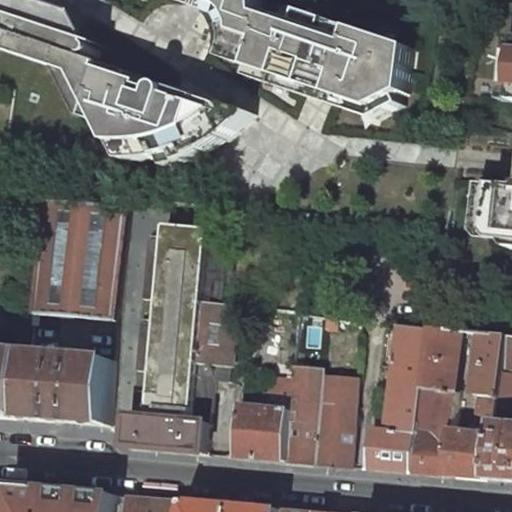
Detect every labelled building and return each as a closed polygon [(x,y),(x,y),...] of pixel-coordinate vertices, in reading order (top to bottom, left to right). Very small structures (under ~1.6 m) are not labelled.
[(0,0),(0,51),(65,74),(89,121),(93,122),(112,65),(92,58),(93,56),(94,57),(96,57),(98,56),(99,55),(100,52),(100,50),(100,48),(99,47),(96,45),(97,43),(83,14),(38,0),(0,0)] [(212,0),(222,3),(227,5),(232,8),(237,13),(240,17),(241,21),(231,26),(234,33),(234,35),(234,42),(233,43),(227,59),(256,68),(273,19),(265,17),(267,8),(267,0),(212,0)] [(278,86),(320,100),(323,90),(392,113),(407,105),(404,98),(412,93),(419,49),(305,13),(302,23),(274,14),(273,19),(256,68),(281,76),(278,86)] [(257,114),(112,65),(93,122),(108,127),(125,163),(141,162),(152,161),(165,158),(178,155),(188,152),(205,144),(214,139),(226,133),(231,140),(240,133),(249,125),(254,120),(257,114)] [(511,187),(483,184),(477,232),(508,236),(507,242),(511,247),(511,187)] [(4,192),(0,191),(0,214),(47,221),(49,202),(49,199),(4,192)] [(37,315),(119,323),(132,208),(49,202),(47,221),(37,315)] [(137,394),(132,449),(211,456),(217,382),(232,383),(239,306),(223,305),(228,246),(211,245),(212,233),(210,231),(172,227),(170,229),(169,240),(152,239),(146,300),(163,301),(161,324),(144,323),(139,371),(156,373),(154,395),(137,394)] [(455,393),(463,332),(435,329),(435,334),(427,390),(455,393)] [(389,432),(378,430),(372,471),(416,475),(427,390),(435,334),(403,331),(389,432)] [(484,435),(457,433),(451,478),(492,481),(510,337),(505,337),(484,335),(478,395),(483,396),(479,423),(485,423),(484,435)] [(492,481),(511,483),(511,337),(510,337),(492,481)] [(0,418),(28,420),(33,355),(0,352),(0,418)] [(117,362),(33,355),(28,420),(113,428),(117,362)] [(290,464),(355,469),(360,400),(346,398),(346,406),(324,404),(326,383),(327,373),(297,371),(296,381),(294,412),(290,464)] [(451,478),(457,433),(462,394),(455,393),(427,390),(416,475),(451,478)] [(0,511),(11,511),(13,508),(15,489),(0,487),(0,511)] [(11,511),(122,511),(124,499),(96,496),(83,495),(74,494),(41,491),(15,489),(13,508),(11,511)] [(191,511),(194,505),(133,499),(131,511),(191,511)]
